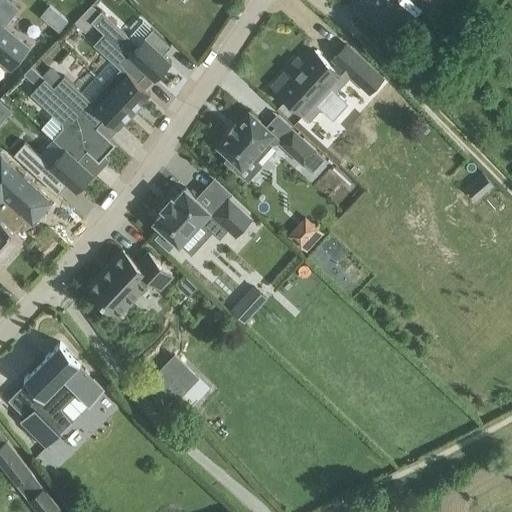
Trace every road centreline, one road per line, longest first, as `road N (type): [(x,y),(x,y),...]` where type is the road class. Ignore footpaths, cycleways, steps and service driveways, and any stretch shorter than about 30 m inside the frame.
road 1 (residential): [(0,334),(163,144),(257,0)]
road 2 (unknown): [(51,280),(150,407),(279,511)]
